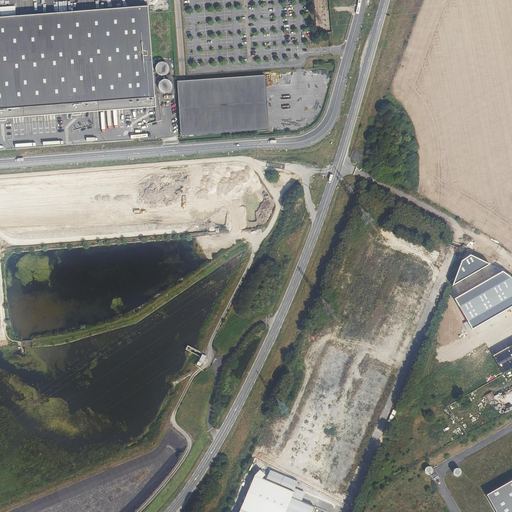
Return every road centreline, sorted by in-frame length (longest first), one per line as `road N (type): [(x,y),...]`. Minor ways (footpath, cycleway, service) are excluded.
road 1 (secondary): [(385,0),(338,165),(281,317),(218,440),(170,511)]
road 2 (unclassified): [(361,0),(333,109),(309,138),(0,163)]
road 3 (track): [(212,362),(194,374),(157,446),(5,511)]
